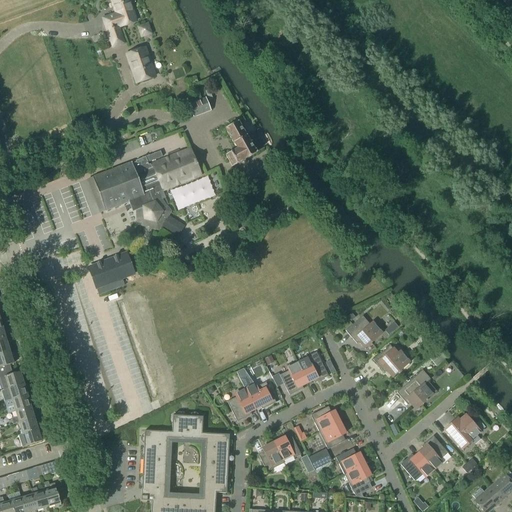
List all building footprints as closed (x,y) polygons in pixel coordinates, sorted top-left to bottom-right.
[(107,31),(118,27),(136,21),(128,0),(111,0),(116,14),(103,18),(107,31)] [(143,25),(133,29),(137,39),(147,36),(143,25)] [(112,47),(123,44),(118,27),(107,31),(112,47)] [(149,61),(145,48),(126,55),(136,83),(152,77),(147,62),(149,61)] [(185,75),(183,68),(172,72),(174,79),(185,75)] [(193,118),(194,118),(211,111),(205,98),(188,105),(193,118)] [(254,150),(238,122),(225,129),(234,147),(236,150),(225,156),(232,167),(257,153),(255,150),(254,150)] [(202,177),(190,149),(148,165),(148,163),(145,157),(135,161),(136,162),(132,164),(132,163),(122,166),(92,178),(105,212),(134,201),(137,207),(135,207),(136,226),(159,232),(172,212),(162,200),(159,193),(162,192),(163,193),(194,180),(194,181),(202,177)] [(145,157),(148,163),(162,157),(160,152),(149,156),(145,157)] [(206,175),(206,194),(216,194),(216,175),(206,175)] [(96,288),(134,274),(126,255),(89,269),(96,288)] [(362,317),(352,326),(345,332),(353,341),(356,339),(364,349),(381,334),(372,323),(369,325),(362,317)] [(389,336),(398,328),(394,323),(385,331),(389,336)] [(0,342),(0,355),(10,352),(7,341),(0,342)] [(392,378),(409,363),(399,352),(397,354),(389,346),(373,361),(381,370),(383,368),(392,378)] [(0,371),(11,369),(10,365),(14,364),(10,352),(0,355),(0,371)] [(306,359),(297,363),(307,383),(316,379),(318,382),(328,377),(320,362),(318,356),(316,353),(306,358),(306,359)] [(437,353),(430,359),(437,367),(444,361),(437,353)] [(271,357),(265,360),(267,365),(274,362),(271,357)] [(307,383),(297,363),(287,368),(288,371),(279,376),(289,396),(299,391),(298,388),(307,383)] [(12,375),(11,369),(0,371),(0,379),(4,391),(8,390),(24,385),(20,372),(12,375)] [(407,405),(409,403),(415,410),(436,393),(427,383),(430,381),(421,371),(396,393),(407,405)] [(255,385),(245,390),(255,410),(264,405),(265,408),(275,403),(265,383),(256,388),(255,385)] [(11,399),(12,401),(28,396),(24,385),(8,390),(11,399)] [(255,410),(245,390),(235,395),(236,398),(227,402),(237,422),(247,417),(245,414),(255,410)] [(8,415),(15,413),(31,408),(28,396),(12,401),(4,403),(8,415)] [(310,416),(319,433),(339,423),(334,412),(331,413),(328,407),(310,416)] [(19,423),(19,424),(35,419),(31,408),(15,413),(17,417),(11,419),(13,425),(19,423)] [(143,490),(143,497),(141,497),(140,501),(151,502),(150,511),(214,511),(215,493),(226,494),(229,435),(202,435),(202,418),(172,416),(171,433),(144,432),(141,490),(143,490)] [(470,442),(480,433),(465,416),(455,425),(453,422),(444,430),(463,452),(472,444),(470,442)] [(20,429),(22,435),(38,430),(35,419),(19,424),(20,429)] [(339,423),(319,433),(327,450),(345,441),(346,440),(343,435),(345,434),(339,423)] [(302,434),(298,427),(293,429),(300,443),(307,439),(304,435),(302,434)] [(38,431),(38,430),(22,435),(18,436),(22,448),(26,447),(42,442),(38,431)] [(426,447),(418,454),(433,471),(442,463),(439,461),(447,454),(432,437),(424,444),(426,447)] [(284,438),(273,443),(283,464),(284,464),(282,461),(292,456),(293,459),(300,455),(291,438),(286,441),(284,438)] [(283,464),(273,443),(262,449),(263,452),(258,455),(266,472),(283,464)] [(308,459),(311,464),(328,456),(325,450),(308,459)] [(344,475),(364,465),(359,454),(356,455),(353,450),(335,458),(344,475)] [(433,471),(418,454),(411,460),(408,458),(400,465),(414,482),(422,475),(425,478),(433,471)] [(314,471),(306,456),(300,459),(308,474),(314,471)] [(331,462),(328,456),(311,464),(314,470),(331,462)] [(477,465),(472,459),(466,464),(472,470),(477,465)] [(60,461),(0,479),(0,490),(63,471),(60,461)] [(461,468),(467,474),(472,470),(466,464),(461,468)] [(353,492),(355,497),(363,498),(358,489),(370,483),(367,478),(370,476),(364,465),(344,475),(352,492),(353,492)] [(511,483),(505,475),(490,487),(501,500),(511,490),(511,483)] [(55,509),(61,507),(54,484),(48,486),(47,482),(41,484),(44,492),(49,508),(54,506),(55,509)] [(487,511),(501,500),(490,487),(484,493),(480,488),(472,495),(475,500),(474,501),(483,511),(487,511)] [(49,508),(44,492),(38,494),(36,488),(30,489),(32,495),(37,511),(49,508)] [(24,511),(35,511),(37,511),(32,495),(20,499),(24,511)] [(419,496),(413,501),(422,511),(428,507),(419,496)] [(11,511),(9,502),(3,504),(2,498),(0,498),(0,511),(11,511)] [(11,511),(24,511),(20,499),(9,502),(11,511)]
